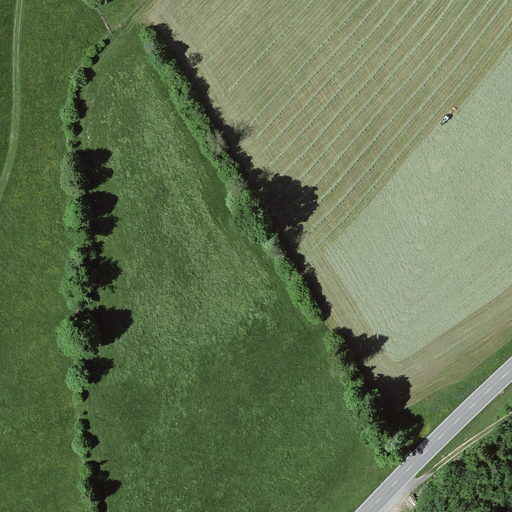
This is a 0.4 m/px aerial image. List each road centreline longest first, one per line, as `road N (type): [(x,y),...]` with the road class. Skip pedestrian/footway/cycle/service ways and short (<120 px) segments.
road 1 (track): [(103,511),(88,401),(100,257),(85,98),(108,47),(153,0)]
road 2 (primary): [(368,511),(511,368)]
road 3 (track): [(0,188),(12,156),(21,0)]
